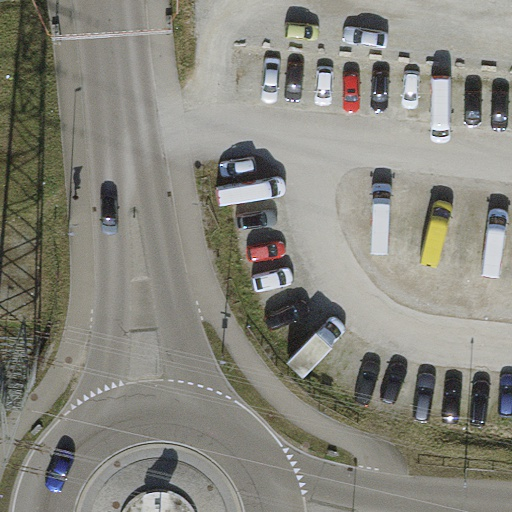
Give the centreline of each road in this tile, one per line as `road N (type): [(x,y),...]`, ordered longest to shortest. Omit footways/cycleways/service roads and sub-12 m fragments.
road 1 (residential): [(153,412),(108,0)]
road 2 (tertiary): [(276,511),(251,454),(223,429),(153,412)]
road 3 (tertiary): [(153,412),(113,422),(80,444),(56,477),(46,511)]
